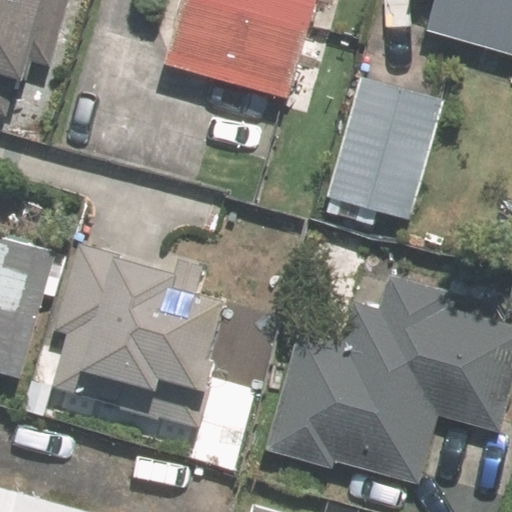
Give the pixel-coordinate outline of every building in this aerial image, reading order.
[(56,41),(66,0),(0,0),(0,84),(41,96),(56,41)] [(181,0),(162,70),(284,103),(312,0),(181,0)] [(511,0),(411,0),(409,6),(430,12),(424,35),(511,58),(511,0)] [(443,103),(357,79),(323,203),(409,227),(443,103)] [(51,254),(0,240),(0,378),(16,383),(51,254)] [(63,339),(48,392),(193,431),(227,307),(188,297),(192,282),(73,250),(50,335),(63,339)] [(511,329),(445,312),(449,296),(386,279),(377,312),(350,305),(338,348),(296,336),(265,448),(417,489),(439,411),(496,427),(511,366),(511,329)] [(69,511),(0,493),(0,511),(69,511)]
